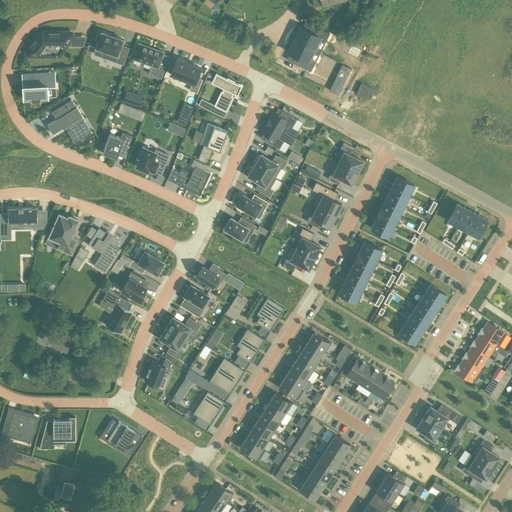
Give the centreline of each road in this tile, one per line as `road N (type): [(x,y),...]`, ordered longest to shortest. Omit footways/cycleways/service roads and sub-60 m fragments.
road 1 (residential): [(208,215),(73,157),(23,125),(3,93),(7,55),(30,22),(79,14),(131,22),(262,79)]
road 2 (residential): [(388,147),(324,274),(205,460)]
road 3 (residential): [(342,511),(511,227)]
road 4 (residential): [(511,41),(469,29),(437,36),(415,56),(379,143)]
road 5 (residential): [(0,194),(55,196),(188,253)]
road 6 (residential): [(188,253),(141,334),(120,402)]
road 7 (residential): [(262,79),(208,215)]
road 8 (residential): [(388,147),(511,215)]
road 9 (residential): [(262,79),(379,143)]
road 10 (residential): [(120,402),(27,400),(0,389)]
